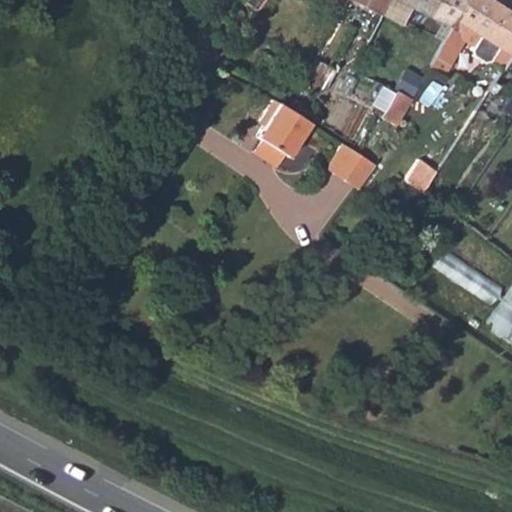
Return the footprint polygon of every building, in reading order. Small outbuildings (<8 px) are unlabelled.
[(273,0),(262,0),(237,34),(245,40),(273,0)] [(350,0),(378,14),(385,0),(350,0)] [(396,0),(449,26),(463,0),(396,0)] [(511,46),(511,12),(492,0),(463,0),(449,26),(446,31),(434,54),(449,63),(462,40),(473,46),(472,49),(472,56),(480,61),(488,60),(490,56),(500,62),(501,62),(507,53),(511,46)] [(511,46),(507,53),(501,62),(500,62),(497,67),(511,76),(511,46)] [(262,49),(260,52),(245,75),(266,87),(272,79),(265,74),(274,58),(262,49)] [(395,73),(387,86),(392,89),(409,99),(417,84),(395,73)] [(497,84),(489,80),(484,88),(491,92),(497,84)] [(286,154),(308,119),(271,98),(250,131),(256,136),(281,151),(286,154)] [(438,134),(430,145),(443,153),(450,143),(438,134)] [(273,166),(281,151),(256,136),(248,150),(273,166)] [(326,166),(358,184),(375,160),(373,159),(359,150),(358,150),(341,139),(326,166)] [(435,264),(492,299),(501,283),(444,249),(435,264)]
